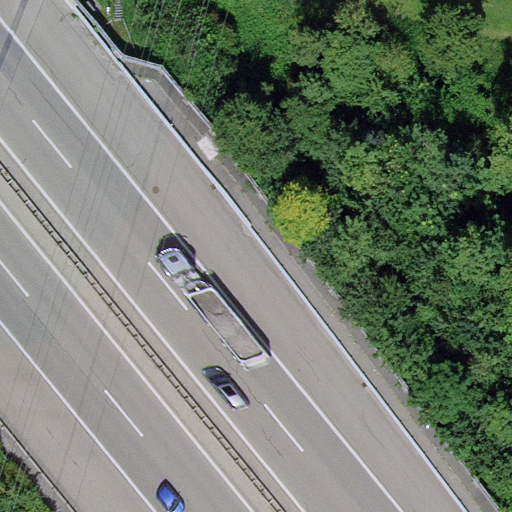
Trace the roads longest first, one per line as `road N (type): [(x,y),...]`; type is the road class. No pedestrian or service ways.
road 1 (motorway): [(349,511),(0,82)]
road 2 (motorway): [(0,276),(192,511)]
